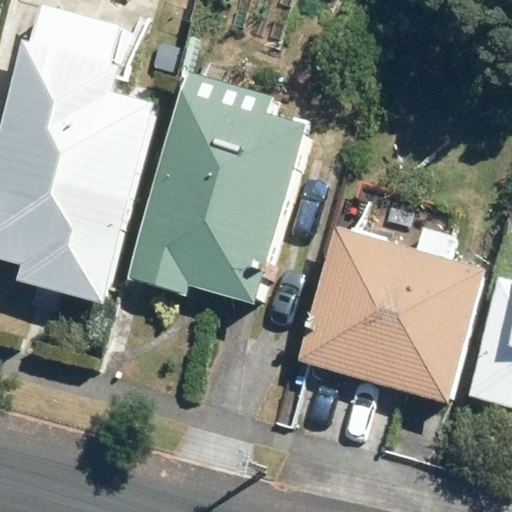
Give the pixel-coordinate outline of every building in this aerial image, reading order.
[(433,0),(402,0),(432,8),(433,0)] [(31,53),(0,165),(0,265),(31,275),(27,291),(109,313),(162,120),(120,108),(127,78),(31,53)] [(271,106),(190,85),(135,285),(187,301),(189,294),(254,311),(302,139),(264,129),(271,106)] [(445,270),(451,245),(426,239),(420,264),(341,242),(306,367),(450,407),(485,281),(445,270)] [(511,291),(504,289),(472,403),(511,413),(511,291)]
